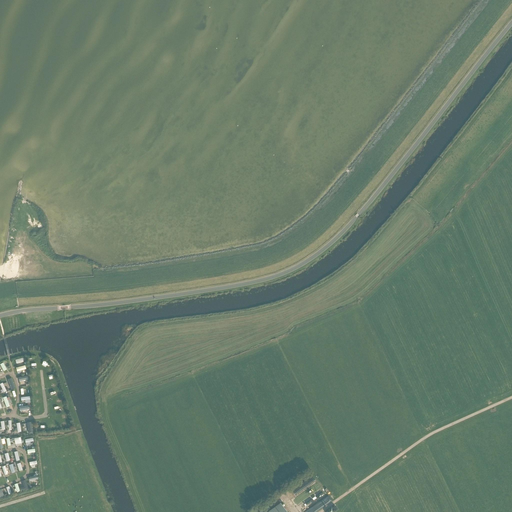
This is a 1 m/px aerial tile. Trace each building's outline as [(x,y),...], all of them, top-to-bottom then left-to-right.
[(0,364),(0,365),(2,371),(9,369),(6,362),(0,364)] [(9,389),(14,387),(11,378),(6,379),(9,389)] [(9,439),(6,439),(7,449),(14,448),(13,444),(10,444),(9,439)] [(22,488),(20,488),(20,491),(28,490),(26,481),(21,482),(22,488)] [(318,511),(330,504),(326,498),(306,511),(318,511)]
